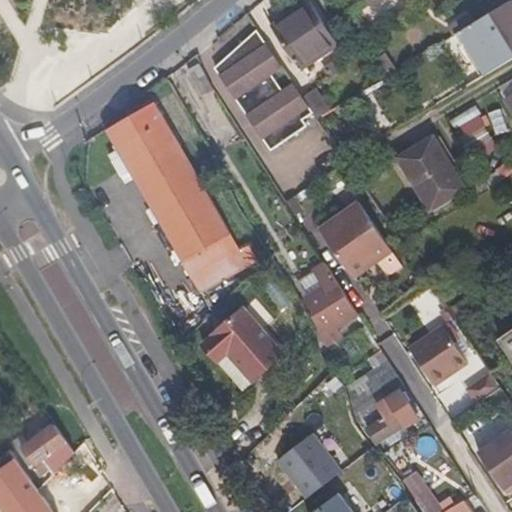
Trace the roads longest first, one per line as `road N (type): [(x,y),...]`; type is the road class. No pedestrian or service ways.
road 1 (secondary): [(216,511),(12,163)]
road 2 (secondary): [(0,224),(169,511)]
road 3 (residential): [(226,0),(12,163)]
